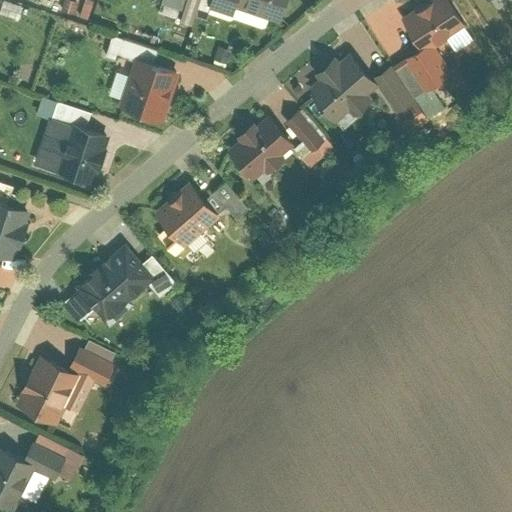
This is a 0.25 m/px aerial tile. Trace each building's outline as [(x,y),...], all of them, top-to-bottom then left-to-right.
[(92,2),(85,0),(67,0),(64,9),(87,17),(92,2)] [(213,0),(212,3),(236,11),(239,3),(283,17),(288,0),(213,0)] [(455,67),(437,40),(468,20),(455,0),(421,0),(404,12),(424,41),(395,60),(417,93),(455,67)] [(394,62),(376,74),(354,49),(312,86),(339,117),(380,80),(397,106),(416,94),(394,62)] [(122,102),(166,117),(182,69),(138,54),(122,102)] [(398,107),(410,126),(430,112),(418,94),(398,107)] [(59,97),(53,114),(88,125),(93,108),(59,97)] [(303,104),(282,122),(272,109),(230,144),(257,175),(294,143),(311,163),(336,142),(303,104)] [(39,161),(96,179),(111,132),(88,125),(53,114),(39,161)] [(0,249),(16,255),(33,206),(9,198),(15,181),(0,176),(0,249)] [(160,205),(190,239),(222,212),(191,177),(160,205)] [(251,203),(228,177),(208,195),(220,209),(228,202),(239,213),(251,203)] [(78,282),(81,284),(67,297),(84,316),(98,304),(109,316),(151,279),(162,292),(179,276),(155,250),(144,260),(126,239),(78,282)] [(92,336),(87,345),(82,342),(72,363),(108,381),(118,360),(114,358),(118,349),(92,336)] [(59,419),(68,402),(82,409),(97,376),(42,350),(18,400),(59,419)] [(86,451),(41,430),(29,457),(0,443),(0,497),(17,505),(37,463),(59,473),(61,469),(74,475),(86,451)]
